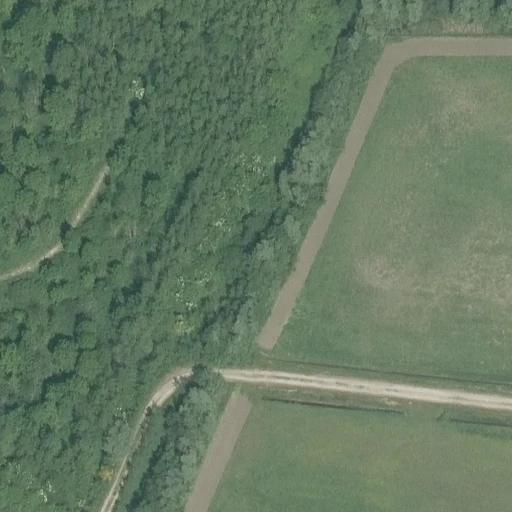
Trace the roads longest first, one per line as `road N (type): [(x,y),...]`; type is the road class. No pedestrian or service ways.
road 1 (unclassified): [(511,405),(239,374)]
road 2 (track): [(239,374),(197,374),(165,392),(139,428),(102,511)]
